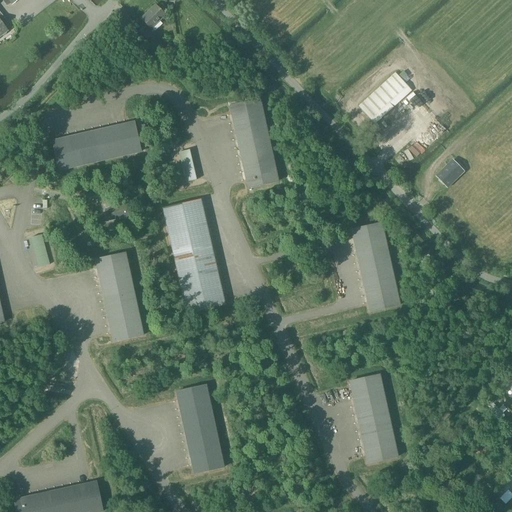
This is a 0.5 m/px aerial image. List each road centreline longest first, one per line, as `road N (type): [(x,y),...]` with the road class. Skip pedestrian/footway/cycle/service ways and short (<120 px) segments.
road 1 (unclassified): [(511,284),(465,262),(212,0)]
road 2 (unclassified): [(115,0),(0,117)]
